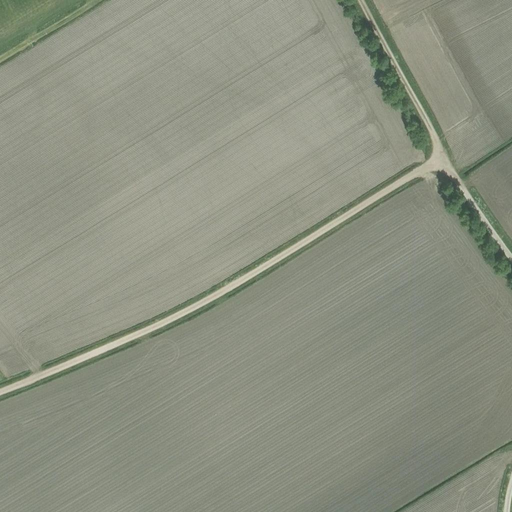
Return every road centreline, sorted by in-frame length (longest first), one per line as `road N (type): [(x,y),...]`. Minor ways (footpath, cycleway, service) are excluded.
road 1 (track): [(0,389),(239,281),(443,153),(362,0)]
road 2 (unclassified): [(511,257),(443,153)]
